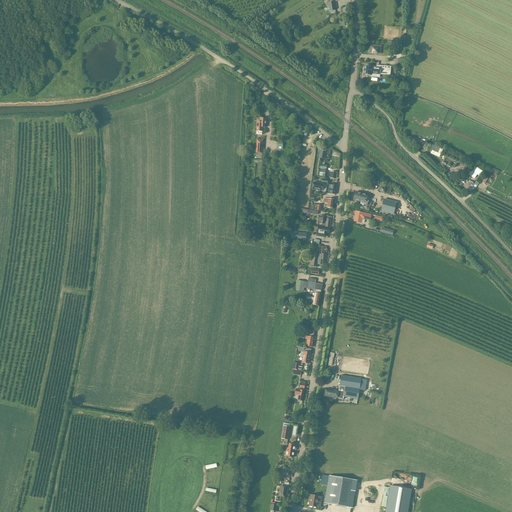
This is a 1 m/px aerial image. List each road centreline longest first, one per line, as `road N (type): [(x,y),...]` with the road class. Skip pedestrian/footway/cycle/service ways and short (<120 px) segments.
road 1 (tertiary): [(290,511),(344,148)]
road 2 (unclassified): [(344,148),(228,64),(115,0)]
road 3 (unclassified): [(511,254),(403,147),(384,114),(351,89)]
